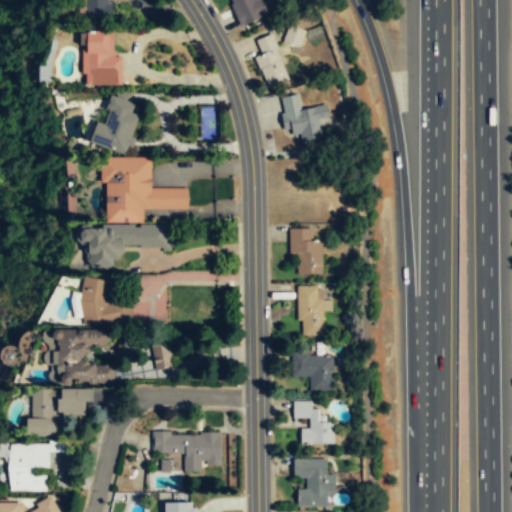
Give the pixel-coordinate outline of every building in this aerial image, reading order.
[(112,0),(85,0),(85,18),(112,18),(112,0)] [(267,13),(260,0),(231,0),(233,3),(230,4),(241,26),(267,13)] [(305,30),(288,25),(282,42),(299,47),(305,30)] [(121,85),(121,56),(111,56),(111,30),(83,31),(83,85),(121,85)] [(267,88),(289,78),(276,49),(278,48),(272,33),(256,40),(261,53),(254,57),(267,88)] [(95,120),(89,143),(128,154),(139,115),(131,113),(134,101),(112,94),(103,123),(95,120)] [(301,139),(320,139),(319,109),(299,110),(299,96),(280,97),(281,133),(301,133),(301,139)] [(187,209),(189,198),(187,187),(150,188),(149,157),(99,156),(100,182),(105,181),(106,222),(142,222),(142,208),(187,209)] [(169,224),(99,224),(99,229),(82,229),(83,242),(85,242),(85,267),(111,266),(111,258),(120,258),(120,248),(169,248),(169,224)] [(322,273),(321,240),(312,240),(312,228),(288,228),(289,255),(296,255),(297,273),(312,273),(322,273)] [(109,278),(79,278),(79,323),(131,323),(131,300),(109,300),(109,278)] [(322,334),(322,299),(323,299),(322,289),(317,289),(317,285),(296,285),(296,298),(301,298),(303,334),(322,334)] [(114,384),(114,363),(86,362),(86,346),(109,346),(109,330),(55,329),(54,367),(66,367),(66,384),(114,384)] [(155,370),(174,366),(168,338),(149,342),(155,370)] [(333,390),(333,367),(332,365),(332,356),(326,356),(326,354),(309,355),(309,351),(291,351),(291,376),(307,376),(308,378),(309,378),(309,390),(333,390)] [(29,389),(29,436),(62,436),(62,416),(88,416),(88,390),(29,389)] [(334,443),(334,422),(318,422),(317,409),(311,408),(311,400),(293,400),(293,418),(310,417),(310,428),(300,428),(301,436),(301,442),(312,442),(312,443),(321,442),(334,443)] [(221,464),(221,432),(200,432),(200,435),(171,435),(170,431),(151,431),(151,452),(167,452),(167,454),(183,453),(184,471),(200,471),(200,460),(206,460),(206,465),(221,464)] [(46,491),(46,474),(34,475),(33,467),(49,467),(49,451),(67,451),(62,440),(48,440),(48,443),(10,443),(10,491),(46,491)] [(327,506),(327,493),(333,492),(334,474),(326,474),(325,470),(326,458),(293,458),(293,477),(305,478),(305,488),(297,488),(297,506),(327,506)] [(169,459),(159,459),(159,472),(169,472),(169,459)] [(0,511),(58,511),(54,498),(21,511),(18,511),(18,502),(0,501),(0,511)] [(195,511),(195,507),(191,507),(191,502),(164,502),(164,511),(195,511)]
